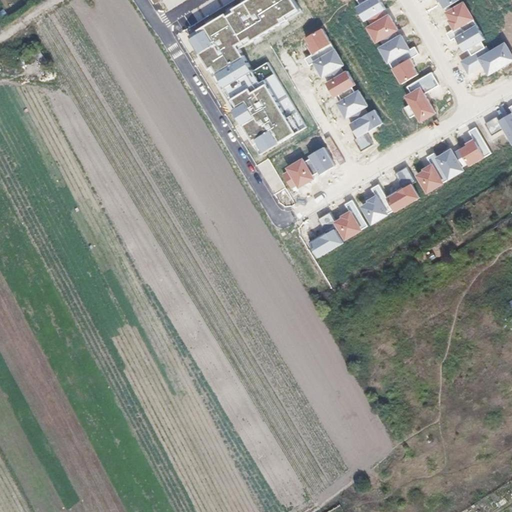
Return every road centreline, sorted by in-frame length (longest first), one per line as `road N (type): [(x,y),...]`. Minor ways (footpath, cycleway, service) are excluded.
road 1 (residential): [(158,26),(276,215),(294,216),(353,178)]
road 2 (residential): [(353,178),(283,52)]
road 3 (residential): [(353,178),(471,110)]
road 4 (residential): [(471,110),(406,0)]
